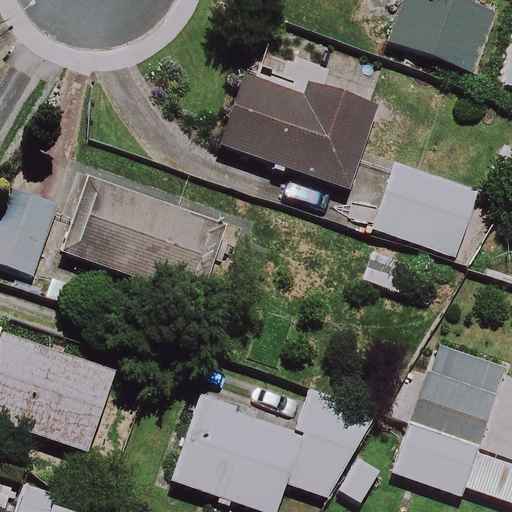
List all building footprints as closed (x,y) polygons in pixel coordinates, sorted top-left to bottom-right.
[(493,26),(418,0),(404,0),(387,50),(475,80),(493,26)] [(304,108),(245,88),(222,156),(349,198),(376,117),(309,94),(304,108)] [(490,206),(395,173),(373,236),(468,269),(490,206)] [(214,233),(102,189),(73,265),(184,309),(214,233)] [(57,219),(12,198),(0,222),(0,273),(26,285),(57,219)] [(405,300),(414,269),(372,257),(363,288),(405,300)] [(111,379),(0,344),(0,434),(86,461),(111,379)] [(489,406),(423,382),(388,479),(456,503),(459,494),(509,511),(511,511),(511,474),(470,459),(489,406)] [(323,504),(374,427),(308,403),(293,446),(196,411),(168,487),(237,511),(272,511),(281,489),(323,504)] [(51,511),(55,501),(27,491),(19,511),(51,511)]
